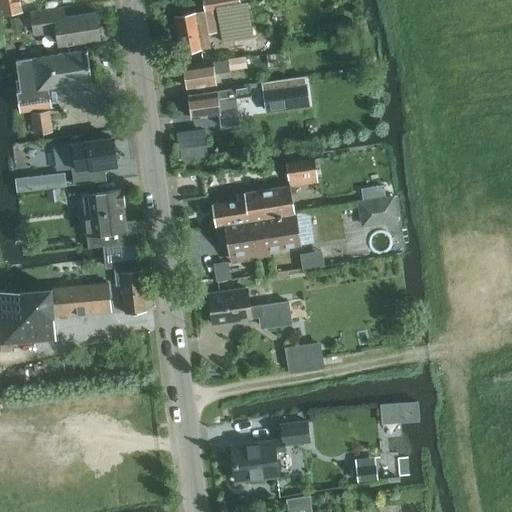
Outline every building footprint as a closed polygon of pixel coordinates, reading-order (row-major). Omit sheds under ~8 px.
[(0,0),(0,12),(18,9),(16,0),(0,0)] [(218,33),(214,10),(235,6),(233,0),(215,0),(203,2),(204,11),(175,16),(182,53),(211,48),(209,34),(218,33)] [(35,34),(57,31),(59,44),(100,38),(96,11),(65,16),(64,7),(31,12),(35,34)] [(2,18),(3,30),(12,29),(10,17),(2,18)] [(234,41),(236,57),(246,56),(267,53),(278,52),(277,39),(257,41),(257,38),(234,41)] [(21,91),(17,91),(20,111),(52,107),(49,87),(92,80),(87,49),(16,60),(21,91)] [(289,50),(278,52),(267,53),(268,67),(290,64),(289,50)] [(219,51),(202,53),(203,63),(220,60),(219,51)] [(246,56),(236,57),(228,58),(228,60),(184,66),(187,87),(217,83),(215,70),(248,66),(246,56)] [(305,76),(262,82),(266,108),(309,102),(305,76)] [(232,89),(188,95),(189,101),(191,118),(219,114),(221,125),(239,123),(236,97),(251,95),(250,84),(245,84),(232,86),(232,89)] [(52,130),(49,109),(32,112),(35,133),(52,130)] [(62,118),(64,130),(88,126),(86,114),(62,118)] [(76,144),(77,154),(81,182),(107,179),(105,165),(117,163),(113,137),(86,141),(87,142),(76,144)] [(38,142),(38,148),(58,145),(58,139),(38,142)] [(206,146),(180,149),(182,159),(182,160),(191,159),(207,157),(206,146)] [(286,162),(289,179),(317,174),(315,158),(286,162)] [(43,173),(45,185),(66,183),(64,170),(43,173)] [(216,225),(226,224),(226,223),(295,212),(290,185),(244,192),(245,198),(212,203),(216,225)] [(88,247),(103,245),(138,241),(135,219),(125,220),(121,189),(84,193),(86,214),(84,214),(88,247)] [(390,196),(378,198),(359,201),(363,219),(393,213),(390,196)] [(226,223),(226,224),(231,255),(300,244),(295,212),(226,223)] [(125,313),(145,311),(140,262),(138,241),(103,245),(106,266),(115,265),(115,267),(114,267),(116,285),(122,284),(125,313)] [(323,247),(302,251),(304,265),(325,260),(323,247)] [(110,311),(108,282),(0,289),(0,333),(1,343),(55,339),(53,315),(110,311)] [(213,323),(263,316),(264,327),(292,323),(288,301),(261,305),(261,304),(249,306),(247,288),(209,293),(213,323)] [(295,346),(285,347),(289,372),(324,367),(322,357),(298,360),(295,346)] [(276,474),(278,474),(275,450),(285,449),(285,444),(309,441),(307,420),(281,423),(283,438),(273,439),(272,439),(272,442),(233,447),(233,445),(232,445),(236,479),(237,479),(237,478),(276,473),(276,474)] [(356,458),(359,479),(378,476),(375,455),(356,458)] [(311,511),(309,495),(291,498),(292,511),(311,511)]
